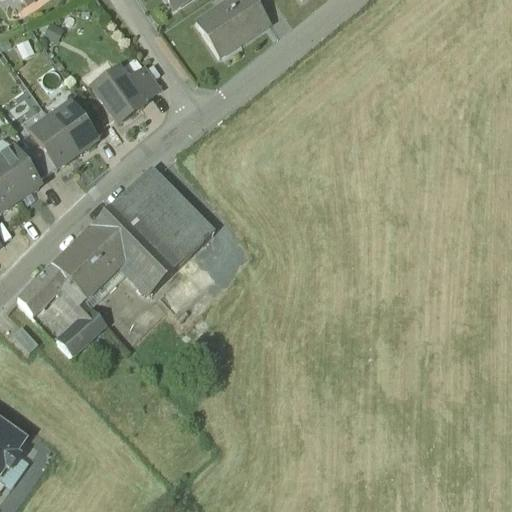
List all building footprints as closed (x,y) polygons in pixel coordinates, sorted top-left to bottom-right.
[(16,0),(24,10),(36,1),(41,2),(43,0),(16,0)] [(160,0),(171,16),(194,0),(160,0)] [(237,0),(193,30),(216,65),(267,31),(250,5),(247,0),(237,0)] [(159,96),(144,74),(124,88),(139,109),(159,96)] [(116,77),(90,95),(115,131),(141,113),(139,109),(124,88),(116,77)] [(68,112),(48,126),(74,163),(94,149),(91,145),(76,124),(68,112)] [(101,139),(86,117),(76,124),(91,145),(101,139)] [(74,163),(48,126),(28,140),(53,175),(55,176),(74,163)] [(53,175),(38,153),(28,160),(44,182),(53,175)] [(18,167),(11,156),(0,164),(0,182),(17,207),(37,193),(34,189),(18,167)] [(44,182),(28,160),(18,167),(34,189),(44,182)] [(148,175),(114,209),(177,273),(211,239),(148,175)] [(0,219),(17,207),(0,182),(0,219)] [(177,273),(114,209),(99,224),(111,236),(97,249),(120,272),(149,301),(177,273)] [(99,224),(85,238),(97,249),(111,236),(99,224)] [(85,238),(50,273),(78,304),(83,309),(120,272),(97,249),(85,238)] [(78,304),(50,273),(15,307),(30,323),(52,301),(64,315),(78,304)] [(83,309),(78,304),(64,315),(76,328),(78,329),(91,318),(83,309)] [(76,328),(55,347),(69,363),(103,331),(91,318),(78,329),(76,328)] [(36,353),(22,339),(15,346),(29,360),(36,353)] [(0,479),(4,474),(7,476),(17,462),(14,460),(23,447),(0,430),(0,479)]
